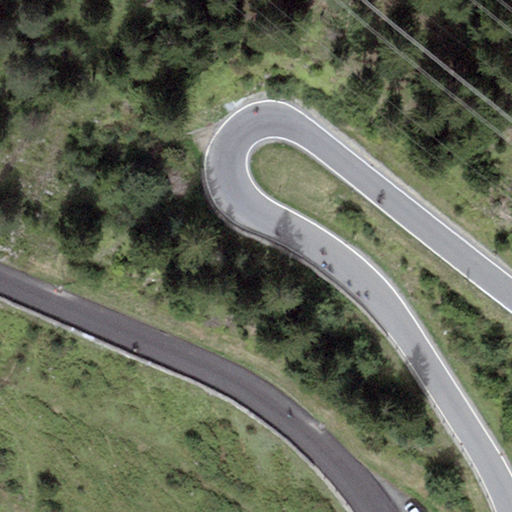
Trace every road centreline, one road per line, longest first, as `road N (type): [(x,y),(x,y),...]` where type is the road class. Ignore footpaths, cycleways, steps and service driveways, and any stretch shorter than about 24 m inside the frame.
road 1 (secondary): [(510,511),(488,459),(389,309),(343,263),(237,200),(225,161),(248,124),(264,118),(296,125),(511,293)]
road 2 (secondary): [(0,280),(242,386),(303,432),(371,511)]
